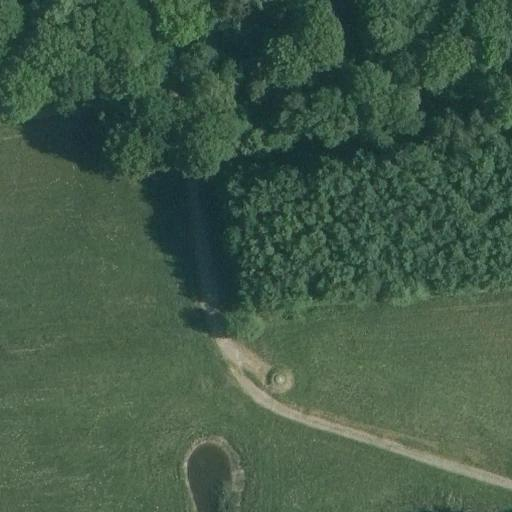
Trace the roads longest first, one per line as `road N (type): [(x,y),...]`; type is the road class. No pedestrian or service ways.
road 1 (track): [(177,95),(211,313),(249,389),(307,422),(511,486)]
road 2 (track): [(343,0),(195,92),(177,95)]
road 3 (track): [(0,118),(177,95)]
